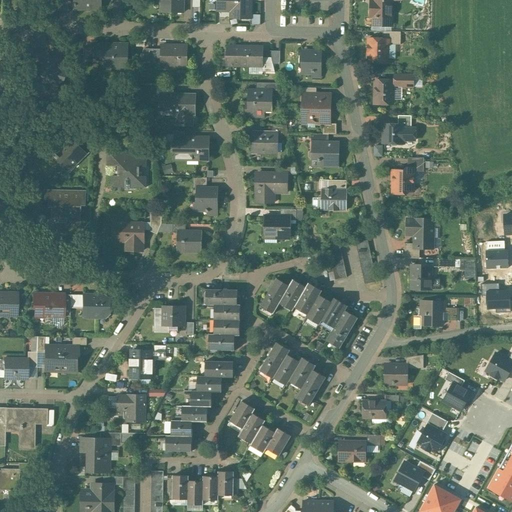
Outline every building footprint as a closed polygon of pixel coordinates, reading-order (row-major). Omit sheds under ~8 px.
[(68,0),(55,0),(56,11),(68,11),(68,0)] [(100,0),(72,0),(73,7),(90,7),(90,9),(101,9),(100,0)] [(161,0),(161,11),(172,11),(172,12),(183,12),(183,0),(161,0)] [(230,0),(231,3),(230,18),(251,19),(250,0),(230,0)] [(375,0),(375,1),(371,0),(370,17),(373,17),(375,18),(375,25),(390,26),(391,0),(375,0)] [(400,32),(382,31),(382,39),(387,39),(387,44),(400,45),(400,32)] [(382,39),(368,39),(368,45),(367,45),(367,51),(368,51),(368,59),(374,59),(374,62),(387,62),(387,44),(387,39),(382,39)] [(126,45),(97,44),(97,47),(96,61),(96,63),(114,64),(114,69),(125,69),(126,45)] [(187,45),(161,45),(161,49),(161,59),(164,59),(164,67),(186,68),(187,45)] [(241,46),(228,45),(228,65),(240,65),(241,46)] [(263,46),(241,46),(240,65),(262,66),(263,57),(263,46)] [(97,47),(83,47),(82,60),(96,61),(97,47)] [(161,49),(144,48),(144,61),(156,61),(156,59),(161,59),(161,49)] [(280,51),(272,51),(272,58),(272,65),(280,65),(280,51)] [(312,53),(312,52),(302,51),(302,64),(305,64),(305,73),(312,73),(312,78),(320,78),(321,53),(312,53)] [(52,60),(43,57),(40,69),(39,72),(33,70),(29,85),(34,86),(36,89),(44,92),(47,90),(55,92),(58,83),(63,81),(67,64),(58,62),(56,58),(52,60)] [(272,58),(263,57),(262,66),(262,72),(272,72),(272,65),(272,58)] [(27,65),(22,83),(29,85),(33,70),(39,72),(40,69),(27,65)] [(413,74),(393,74),(396,75),(396,84),(411,84),(411,75),(413,75),(413,74)] [(393,81),(374,80),(374,103),(393,104),(393,81)] [(174,85),(156,85),(156,95),(160,95),(160,94),(173,94),(174,85)] [(272,90),(256,90),(256,93),(247,93),(247,111),(252,111),(252,117),(264,118),(264,111),(272,111),(272,91),(272,90)] [(173,94),(160,94),(160,95),(159,113),(179,113),(179,124),(179,126),(185,126),(185,125),(192,125),(192,113),(194,112),(194,95),(185,94),(184,96),(175,96),(174,94),(173,94)] [(316,94),(306,94),(306,100),(303,103),(303,121),(307,121),(312,121),(315,124),(323,124),(329,124),(330,94),(316,94)] [(411,116),(398,116),(398,124),(404,124),(404,125),(411,125),(411,116)] [(329,124),(323,124),(323,134),(328,134),(336,134),(336,124),(329,124)] [(398,124),(383,124),(383,143),(403,144),(404,125),(404,124),(398,124)] [(287,125),(272,125),(272,133),(277,133),(277,136),(287,136),(287,125)] [(184,131),(173,131),(173,142),(184,142),(184,131)] [(272,133),(251,133),(251,153),(267,153),(267,152),(277,152),(277,136),(277,133),(272,133)] [(67,139),(55,151),(52,151),(52,153),(53,155),(52,156),(55,159),(56,158),(68,171),(85,154),(69,137),(67,139)] [(209,138),(186,137),(186,147),(188,147),(188,156),(198,156),(198,160),(209,160),(209,138)] [(67,139),(46,139),(45,140),(45,151),(52,151),(55,151),(67,139)] [(328,141),(313,141),(313,142),(313,151),(311,151),(309,153),(309,157),(311,159),(318,160),(318,167),(338,167),(338,145),(328,145),(328,141)] [(375,156),(384,156),(384,145),(375,145),(375,156)] [(146,155),(127,155),(127,151),(120,151),(120,162),(118,164),(117,180),(125,180),(125,181),(122,184),(122,186),(121,186),(121,187),(122,187),(122,189),(134,189),(134,187),(146,188),(146,177),(139,177),(139,166),(146,166),(146,155)] [(424,158),(408,158),(407,168),(414,168),(414,171),(423,172),(424,158)] [(403,171),(392,170),(392,176),(395,176),(395,180),(393,180),(392,181),(392,193),(406,194),(409,191),(409,186),(414,186),(414,171),(414,168),(407,168),(403,171)] [(278,174),(256,173),(256,192),(256,203),(273,203),(273,192),(287,192),(287,175),(287,174),(278,174)] [(207,178),(193,178),(193,190),(198,190),(198,189),(206,190),(207,178)] [(346,180),(328,180),(328,190),(346,190),(346,180)] [(206,190),(198,189),(198,190),(193,190),(193,194),(198,194),(198,207),(201,211),(205,211),(211,216),(216,217),(216,198),(215,198),(216,191),(215,190),(206,190)] [(328,190),(321,190),(320,209),(346,210),(347,190),(346,190),(328,190)] [(62,191),(45,191),(44,200),(48,200),(62,200),(62,194),(62,191)] [(84,194),(62,194),(62,200),(48,200),(48,207),(53,207),(53,218),(65,218),(65,220),(76,221),(77,206),(84,206),(84,194)] [(296,210),(280,209),(280,216),(290,216),(290,220),(296,220),(296,210)] [(162,210),(150,210),(150,231),(157,234),(161,224),(162,210)] [(280,216),(264,216),(263,238),(289,238),(290,220),(290,216),(280,216)] [(439,219),(407,219),(406,235),(414,235),(414,244),(414,248),(419,248),(432,249),(433,238),(439,238),(439,219)] [(144,224),(126,223),(126,224),(113,223),(113,237),(126,237),(126,251),(142,251),(142,242),(143,242),(144,224)] [(185,231),(178,231),(178,232),(177,251),(201,252),(201,232),(185,231)] [(367,240),(355,243),(357,249),(368,246),(367,240)] [(504,241),(486,242),(487,251),(504,250),(504,241)] [(414,244),(404,243),(404,258),(419,258),(419,248),(414,248),(414,244)] [(368,246),(357,249),(358,255),(370,252),(368,246)] [(340,247),(328,250),(330,256),(341,253),(340,247)] [(486,251),(486,269),(509,268),(508,250),(504,250),(487,251),(486,251)] [(370,252),(358,255),(359,261),(371,258),(370,252)] [(341,253),(330,256),(331,262),(343,259),(341,253)] [(371,258),(359,261),(361,267),(372,264),(371,258)] [(477,279),(478,258),(461,258),(461,269),(465,269),(465,279),(477,279)] [(343,259),(331,262),(332,268),(344,265),(343,259)] [(455,259),(439,259),(439,267),(455,267),(455,259)] [(372,264),(361,267),(362,272),(374,270),(372,264)] [(344,265),(332,268),(334,273),(345,271),(344,265)] [(431,265),(411,265),(411,289),(431,289),(431,265)] [(375,276),(374,270),(362,272),(363,278),(375,276)] [(345,271),(334,273),(335,279),(347,277),(345,271)] [(375,276),(363,278),(365,284),(376,281),(375,276)] [(276,278),(260,305),(272,313),(272,314),(273,314),(279,303),(289,286),(284,283),(276,278)] [(442,289),(441,278),(434,278),(434,289),(442,289)] [(293,279),(289,286),(279,303),(292,311),(294,307),(306,287),(293,279)] [(322,291),(308,283),(306,287),(294,307),(307,314),(307,315),(319,295),(322,291)] [(499,290),(499,283),(481,284),(481,296),(486,296),(486,291),(499,290)] [(237,290),(206,289),(206,290),(207,290),(207,304),(206,304),(214,305),(237,305),(237,304),(236,304),(237,298),(237,290)] [(511,312),(510,290),(499,290),(486,291),(486,296),(487,309),(496,309),(496,313),(511,312)] [(5,295),(0,295),(0,314),(2,315),(6,311),(11,311),(13,308),(13,303),(16,304),(16,294),(7,293),(5,295)] [(63,294),(33,294),(33,307),(35,307),(35,317),(53,317),(54,317),(54,314),(62,314),(62,317),(63,317),(63,294)] [(82,295),(70,295),(70,308),(82,308),(82,295)] [(101,295),(82,295),(82,308),(83,308),(85,310),(86,310),(86,316),(88,317),(105,318),(110,313),(110,298),(101,298),(101,295)] [(319,295),(307,315),(307,314),(305,317),(319,325),(321,320),(332,302),(331,302),(319,295)] [(332,302),(321,320),(333,328),(334,328),(344,310),(345,310),(347,306),(334,298),(331,302),(332,302)] [(445,302),(421,301),(421,307),(417,307),(416,317),(421,317),(421,325),(442,325),(442,316),(444,313),(445,308),(445,302)] [(237,305),(214,305),(217,305),(217,319),(214,319),(214,320),(240,320),(240,319),(239,319),(239,313),(240,313),(240,305),(237,305)] [(184,307),(162,307),(161,325),(184,326),(184,307)] [(457,308),(445,308),(444,313),(448,313),(448,320),(456,320),(457,308)] [(334,328),(333,328),(326,340),(339,348),(358,318),(345,310),(344,310),(334,328)] [(62,314),(54,314),(54,317),(53,317),(53,324),(58,329),(63,324),(63,317),(62,317),(62,314)] [(240,320),(214,320),(217,320),(217,334),(214,334),(209,334),(239,335),(239,334),(239,328),(240,320)] [(239,335),(209,334),(209,335),(212,335),(211,348),(208,348),(208,350),(234,350),(234,342),(234,336),(234,335),(239,335)] [(290,350),(276,342),(259,371),(273,378),(287,354),(290,350)] [(76,347),(46,346),(45,371),(76,371),(76,347)] [(152,351),(131,351),(130,377),(151,378),(152,351)] [(36,352),(27,352),(27,359),(28,359),(27,367),(36,368),(36,353),(36,352)] [(511,361),(508,360),(496,353),(486,371),(492,374),(491,375),(498,379),(499,378),(504,381),(511,366),(511,361)] [(287,354),(273,378),(285,385),(299,362),(287,354)] [(423,355),(406,358),(406,364),(407,364),(407,368),(423,368),(423,355)] [(315,365),(302,357),(299,362),(285,385),(286,385),(288,381),(301,388),(302,389),(313,370),(315,365)] [(27,359),(4,359),(3,379),(27,379),(27,367),(28,359),(27,359)] [(233,361),(205,361),(205,376),(221,377),(233,377),(232,377),(233,362),(233,361)] [(398,365),(385,365),(385,384),(407,384),(407,368),(407,364),(406,364),(398,364),(398,365)] [(313,370),(302,389),(301,388),(295,398),(309,406),(326,377),(313,370)] [(453,383),(461,388),(465,381),(449,372),(445,379),(453,384),(453,383)] [(205,376),(197,376),(197,391),(211,391),(221,392),(221,377),(205,376)] [(443,401),(461,411),(471,393),(461,388),(453,383),(453,384),(443,401)] [(197,391),(191,391),(191,399),(192,399),(192,406),(211,406),(211,391),(197,391)] [(145,395),(128,395),(128,396),(118,396),(118,397),(118,408),(118,409),(118,408),(124,408),(123,410),(125,410),(125,408),(127,408),(127,421),(133,421),(133,422),(135,422),(135,421),(144,421),(145,395)] [(118,397),(109,396),(109,408),(118,408),(118,397)] [(254,409),(241,401),(230,421),(242,429),(254,409)] [(385,401),(363,401),(362,418),(385,418),(386,401),(385,401)] [(192,406),(185,406),(184,421),(191,421),(207,421),(206,421),(207,407),(211,407),(211,406),(192,406)] [(46,410),(5,409),(5,428),(20,428),(20,431),(21,431),(20,447),(31,447),(31,440),(33,440),(33,423),(45,423),(46,410)] [(255,409),(254,409),(242,429),(238,436),(251,444),(265,421),(252,413),(255,409)] [(428,424),(442,432),(448,421),(432,413),(426,424),(428,425),(428,424)] [(184,421),(171,420),(171,435),(166,435),(166,436),(191,436),(192,436),(191,436),(191,421),(184,421)] [(251,444),(250,445),(263,452),(266,448),(278,428),(277,428),(275,432),(262,425),(265,421),(251,444)] [(442,432),(428,424),(428,425),(418,443),(423,445),(422,447),(430,452),(431,450),(436,453),(439,448),(440,448),(445,440),(443,439),(446,434),(442,432)] [(291,436),(278,428),(266,448),(279,456),(291,436)] [(121,433),(101,432),(101,440),(110,440),(109,441),(121,442),(121,433)] [(380,435),(367,435),(367,445),(380,446),(380,435)] [(191,436),(166,436),(166,451),(191,451),(191,437),(192,437),(191,436)] [(101,440),(81,440),(81,451),(88,452),(88,470),(109,470),(109,441),(110,440),(101,440)] [(349,444),(341,444),(341,461),(352,461),(352,458),(361,458),(362,450),(364,450),(364,442),(351,441),(349,443),(349,444)] [(511,444),(488,487),(511,500),(511,444)] [(405,461),(394,480),(413,491),(421,475),(424,471),(417,467),(405,461)] [(421,461),(417,467),(424,471),(421,475),(429,479),(435,469),(421,461)] [(34,463),(18,463),(18,469),(18,471),(19,471),(34,471),(34,463)] [(0,489),(7,490),(7,500),(18,500),(19,490),(23,490),(24,480),(15,480),(15,476),(19,476),(19,471),(18,471),(18,469),(0,468),(0,489)] [(234,472),(218,471),(218,476),(218,495),(233,495),(234,472)] [(188,476),(173,475),(172,499),(187,499),(188,499),(188,481),(188,480),(188,476)] [(123,477),(103,476),(103,484),(113,484),(113,485),(123,485),(123,483),(123,477)] [(218,476),(203,476),(202,481),(203,481),(203,498),(203,500),(218,500),(218,495),(218,476)] [(188,480),(188,481),(188,499),(187,499),(187,504),(203,505),(203,500),(203,498),(203,481),(202,481),(188,480)] [(103,484),(97,484),(97,491),(83,491),(83,507),(86,507),(86,508),(90,508),(90,507),(97,507),(96,511),(112,511),(113,485),(113,484),(103,484)] [(453,511),(460,499),(435,485),(420,511),(422,511),(453,511)] [(317,511),(318,501),(303,501),(303,507),(305,509),(303,511),(302,511),(317,511)] [(333,502),(318,501),(317,511),(332,511),(333,511),(331,510),(333,508),(333,502)]
